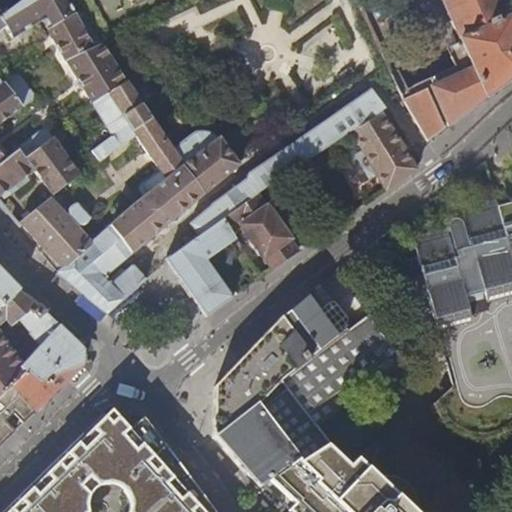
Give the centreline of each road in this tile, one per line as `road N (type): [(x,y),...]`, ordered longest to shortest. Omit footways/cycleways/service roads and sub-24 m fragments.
road 1 (residential): [(152,394),(511,116)]
road 2 (residential): [(0,480),(126,358)]
